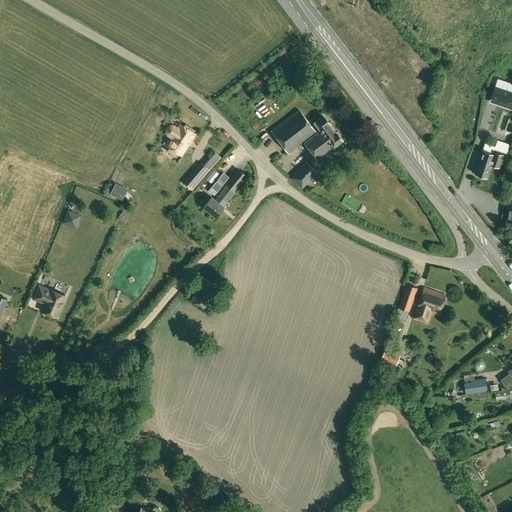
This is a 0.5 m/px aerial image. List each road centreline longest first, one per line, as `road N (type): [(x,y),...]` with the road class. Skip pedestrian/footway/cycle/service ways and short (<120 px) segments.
road 1 (unclassified): [(464,264),(423,258),(319,211),(260,165),(207,106),(26,0)]
road 2 (track): [(289,190),(260,199),(126,345),(0,391)]
road 3 (primary): [(491,251),(297,0)]
